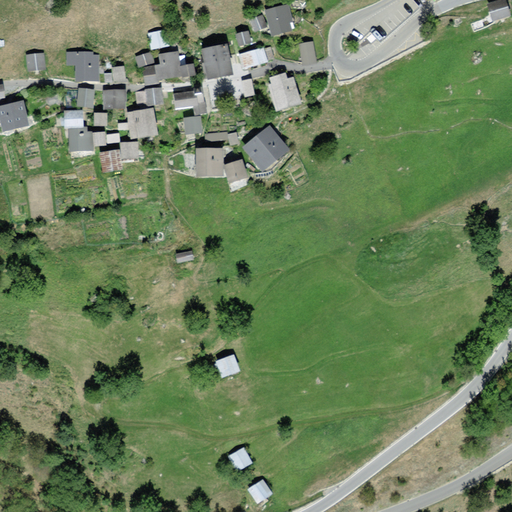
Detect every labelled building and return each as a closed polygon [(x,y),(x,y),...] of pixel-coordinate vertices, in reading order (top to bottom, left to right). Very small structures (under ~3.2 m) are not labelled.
[(505,0),(499,0),(487,4),(492,23),(510,17),(505,0)] [(284,6),(265,10),(271,36),(290,31),(284,6)] [(263,15),(249,20),(254,33),(268,28),(263,15)] [(166,31),(147,33),(149,48),(168,46),(166,31)] [(248,33),(235,35),(237,48),(251,45),(248,33)] [(313,42),(299,44),(302,66),(316,64),(313,42)] [(226,45),(202,49),(207,80),(231,76),(226,45)] [(263,47),(238,54),(243,70),(268,62),(263,47)] [(159,66),(154,66),(156,81),(181,77),(177,51),(157,54),(159,66)] [(98,53),(65,52),(65,66),(74,66),(73,78),(98,79),(98,53)] [(150,53),(137,56),(140,69),(154,65),(150,53)] [(44,55),(25,56),(26,75),(45,74),(44,55)] [(192,65),(180,67),(182,78),(194,76),(192,65)] [(285,73),(268,78),(277,111),(300,105),(292,78),(287,79),(285,73)] [(251,80),(242,81),(244,98),(254,97),(251,80)] [(195,91),(195,94),(202,93),(201,86),(194,87),(195,91)] [(94,91),(74,89),(73,108),(93,110),(94,91)] [(161,89),(145,89),(145,106),(162,106),(161,89)] [(123,91),(101,92),(101,111),(123,111),(123,91)] [(195,91),(174,94),(176,108),(194,105),(195,114),(205,113),(202,93),(195,94),(195,91)] [(24,103),(0,107),(0,133),(29,128),(24,103)] [(152,110),(126,114),(130,139),(156,135),(152,110)] [(82,113),(63,113),(62,129),(82,129),(82,113)] [(105,113),(93,113),(93,127),(106,127),(105,113)] [(201,117),(182,119),(184,137),(203,135),(201,117)] [(287,149),(268,126),(241,148),(259,171),(287,149)] [(79,132),(69,132),(70,153),(89,152),(88,135),(80,135),(79,132)] [(118,132),(107,133),(108,145),(119,144),(118,132)] [(104,133),(91,134),(92,147),(104,147),(104,133)] [(236,133),(228,134),(230,144),(238,143),(236,133)] [(138,143),(122,143),(121,160),(138,160),(138,143)] [(223,148),(196,148),(195,177),(222,178),(223,148)] [(117,150),(98,153),(102,174),(121,171),(117,150)] [(223,167),(229,183),(244,178),(239,161),(223,167)] [(186,249),(174,251),(176,262),(189,259),(186,249)] [(237,371),(232,357),(217,362),(222,376),(237,371)] [(251,462),(244,449),(230,456),(237,470),(251,462)] [(271,494),(263,481),(249,490),(257,502),(271,494)]
